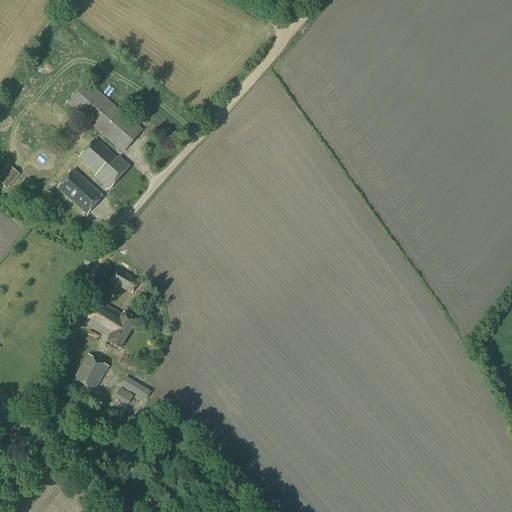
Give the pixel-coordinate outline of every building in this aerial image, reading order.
[(123,153),(142,131),(87,83),(68,105),(123,153)] [(117,159),(95,140),(79,158),(98,174),(95,178),(109,190),(129,167),(118,158),(117,159)] [(0,182),(8,189),(19,175),(10,167),(0,178),(0,182)] [(87,215),(103,197),(73,170),(57,189),(87,215)] [(131,294),(139,282),(118,269),(111,282),(131,294)] [(85,324),(109,338),(107,341),(120,349),(136,322),(123,314),(122,316),(99,301),(85,324)] [(93,393),(109,367),(88,355),(72,381),(93,393)] [(146,401),(151,392),(126,377),(121,386),(146,401)] [(128,406),(133,396),(119,388),(114,397),(128,406)]
